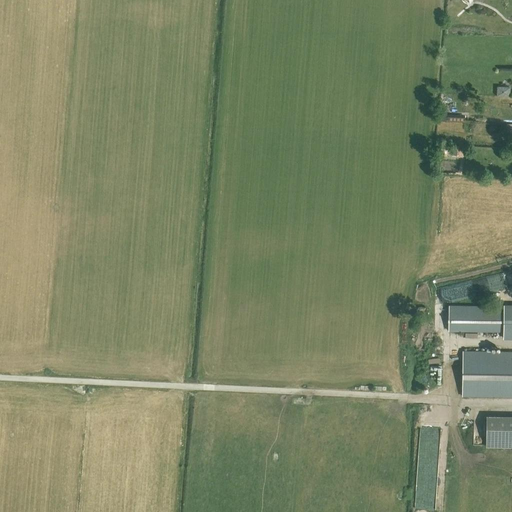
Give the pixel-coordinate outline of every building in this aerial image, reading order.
[(510,97),(510,87),(497,87),(497,96),(510,97)] [(511,125),(506,125),(506,131),(503,131),(503,133),(511,133),(511,125)] [(450,306),(450,331),(503,332),(503,338),(511,338),(511,305),(504,305),(504,307),(450,306)] [(462,396),(511,396),(511,352),(463,352),(462,396)] [(511,416),(486,416),(486,448),(511,448),(511,416)]
